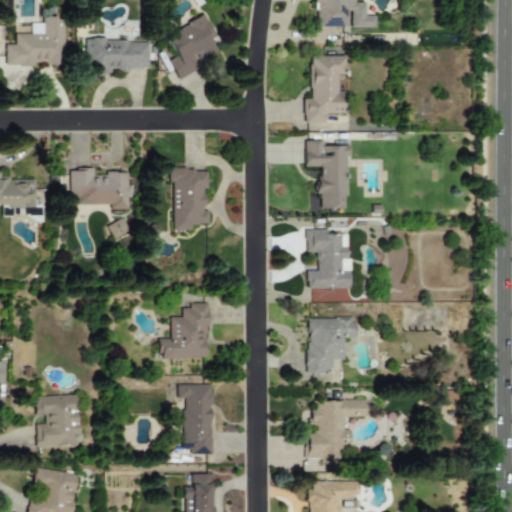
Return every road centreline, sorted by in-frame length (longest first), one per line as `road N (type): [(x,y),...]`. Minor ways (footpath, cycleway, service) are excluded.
road 1 (residential): [(262,0),(254,120),(256,511)]
road 2 (primary): [(503,0),(502,511)]
road 3 (residential): [(0,120),(254,120)]
